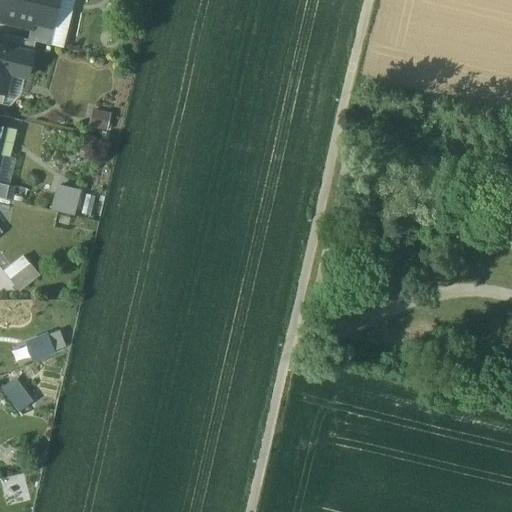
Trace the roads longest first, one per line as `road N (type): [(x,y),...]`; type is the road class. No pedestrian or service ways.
road 1 (track): [(368,0),(288,349)]
road 2 (track): [(288,349),(418,299),(464,291),(511,298)]
road 3 (track): [(250,511),(288,349)]
